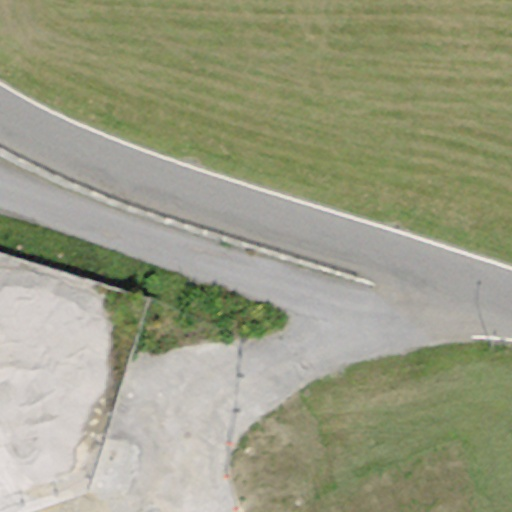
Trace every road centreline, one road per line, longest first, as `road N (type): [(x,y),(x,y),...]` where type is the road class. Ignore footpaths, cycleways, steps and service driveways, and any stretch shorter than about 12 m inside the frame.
road 1 (unclassified): [(0,117),(38,141),(196,198),(394,253),(502,310)]
road 2 (residential): [(502,310),(362,315),(123,229),(0,202)]
